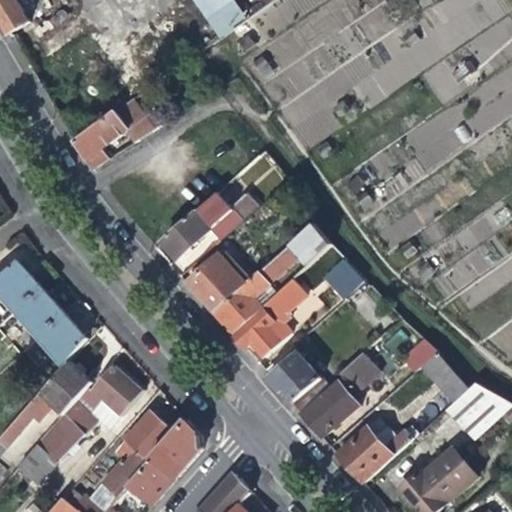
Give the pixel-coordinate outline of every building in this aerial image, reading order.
[(0,0),(0,17),(10,34),(30,22),(16,0),(0,0)] [(393,0),(392,0),(382,7),(389,18),(400,10),(393,0)] [(412,29),(403,36),(410,46),(420,39),(412,29)] [(248,36),(238,43),(246,53),(255,46),(248,36)] [(262,57),(253,64),(261,73),(270,67),(262,57)] [(470,63),(460,69),(468,79),(477,72),(470,63)] [(130,132),(137,142),(164,125),(156,111),(145,117),(134,100),(75,141),(93,170),(105,162),(99,153),(109,146),(130,132)] [(344,101),(333,107),(340,118),(350,112),(344,101)] [(327,143),(317,150),(324,161),(333,154),(327,143)] [(268,196),(281,177),(256,158),(242,177),(268,196)] [(355,179),(346,186),(353,195),(362,188),(355,179)] [(365,192),(355,199),(363,209),(372,202),(365,192)] [(219,194),(208,203),(220,216),(231,206),(219,194)] [(234,210),(231,206),(220,216),(208,203),(165,242),(173,251),(182,260),(212,232),(222,242),(261,208),(249,196),(234,210)] [(410,243),(401,250),(407,260),(417,253),(410,243)] [(292,246),(261,274),(253,281),(246,286),(215,314),(226,327),(235,336),(265,309),(257,300),(274,285),(272,283),(301,257),(292,246)] [(219,256),(188,284),(201,299),(215,314),(246,286),(219,256)] [(346,304),(369,283),(346,259),(325,280),(346,304)] [(0,281),(0,295),(16,314),(44,289),(34,278),(20,263),(0,281)] [(426,265),(417,273),(423,282),(433,274),(426,265)] [(246,273),(253,281),(261,274),(254,266),(246,273)] [(293,283),(265,309),(235,336),(247,351),(249,348),(253,345),(266,359),(283,343),(270,329),(304,298),(293,283)] [(16,314),(39,340),(67,315),(59,306),(44,289),(16,314)] [(391,332),(402,323),(368,289),(357,300),(386,330),(388,329),(391,332)] [(39,340),(66,369),(73,361),(90,340),(79,328),(67,315),(39,340)] [(420,369),(423,367),(438,354),(440,353),(428,343),(411,358),(420,369)] [(253,345),(249,348),(262,362),(266,359),(253,345)] [(0,370),(9,363),(0,352),(0,370)] [(294,404),(304,415),(334,389),(301,352),(281,368),(277,364),(267,373),(285,393),(288,390),(291,395),(297,402),(294,404)] [(469,389),(438,354),(423,367),(455,402),(469,389)] [(83,370),(73,361),(66,369),(4,439),(11,444),(49,403),(66,418),(84,397),(93,387),(97,383),(83,370)] [(97,390),(93,387),(84,397),(98,410),(107,400),(114,406),(126,417),(148,393),(118,366),(97,390)] [(346,378),(334,389),(304,415),(315,427),(325,439),(363,408),(352,394),(356,390),(346,378)] [(46,439),(45,441),(15,475),(8,482),(30,501),(60,467),(61,468),(90,435),(88,434),(101,419),(85,404),(50,443),(46,439)] [(142,453),(153,463),(176,435),(154,414),(142,427),(118,452),(132,464),(142,453)] [(131,489),(152,506),(187,467),(200,451),(203,445),(205,441),(188,422),(176,435),(153,463),(131,489)] [(350,467),(365,485),(412,442),(404,433),(387,447),(370,428),(339,455),(350,467)] [(6,467),(15,475),(45,441),(37,433),(6,467)] [(461,440),(423,473),(419,470),(398,489),(413,507),(417,511),(434,511),(485,468),(461,440)] [(235,511),(241,505),(251,494),(245,487),(235,475),(200,511),(235,511)] [(147,511),(152,506),(131,489),(112,511),(147,511)] [(76,511),(64,499),(52,511),(76,511)] [(98,511),(89,503),(80,511),(98,511)]
